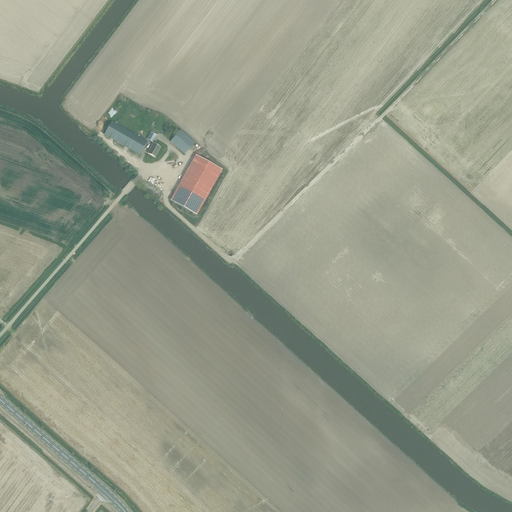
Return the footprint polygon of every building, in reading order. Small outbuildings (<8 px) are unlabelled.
[(139,154),(147,141),(112,121),(104,134),(139,154)] [(180,130),(170,142),(184,154),(194,143),(180,130)] [(156,135),(151,132),(147,139),(152,142),(156,135)] [(154,158),(160,148),(153,143),(147,153),(154,158)] [(171,200),(197,215),(222,170),(200,158),(178,197),(173,195),(171,200)]
